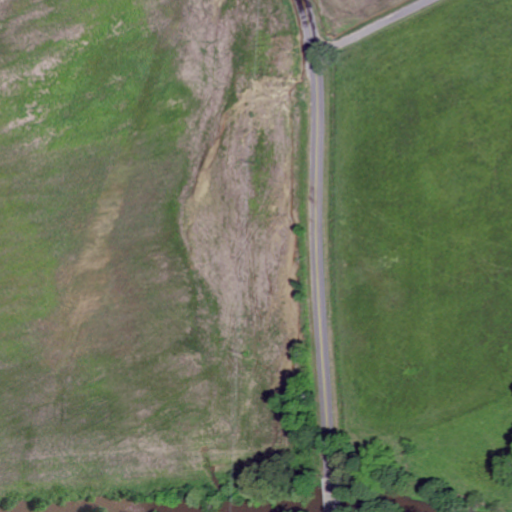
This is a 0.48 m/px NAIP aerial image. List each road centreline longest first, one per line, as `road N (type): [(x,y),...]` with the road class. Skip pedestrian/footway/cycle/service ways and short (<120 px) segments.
road 1 (secondary): [(334,511),(316,56),(304,0)]
road 2 (residential): [(316,56),(435,0)]
